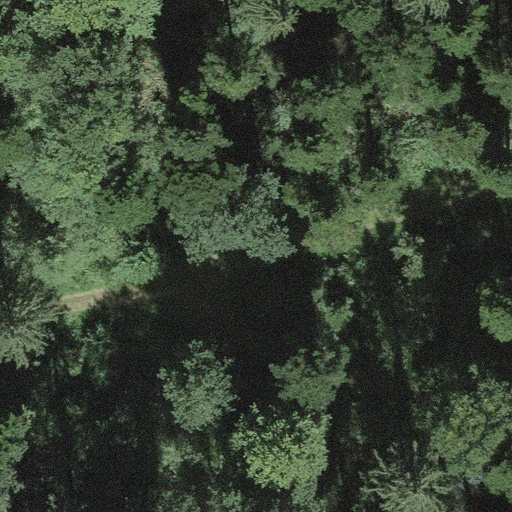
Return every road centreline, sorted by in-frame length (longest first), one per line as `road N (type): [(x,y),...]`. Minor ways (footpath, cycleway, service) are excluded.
road 1 (track): [(511,202),(162,284),(0,299)]
road 2 (track): [(511,449),(461,417),(287,370),(162,284)]
